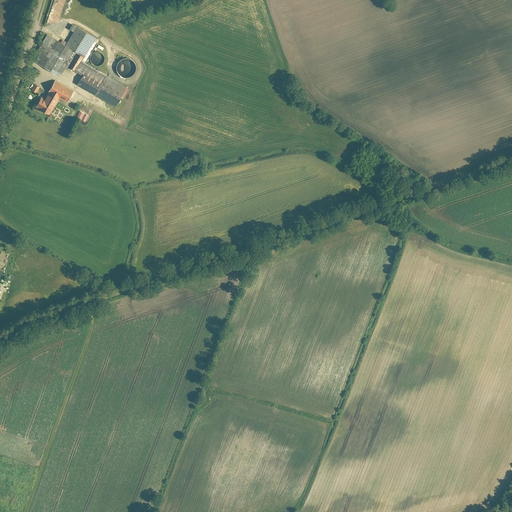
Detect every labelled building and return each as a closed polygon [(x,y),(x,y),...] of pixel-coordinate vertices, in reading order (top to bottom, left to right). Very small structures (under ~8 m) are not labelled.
[(129,114),(127,113),(124,117),(133,122),(135,118),(152,128),(209,27),(187,15),(129,114)] [(128,88),(89,66),(82,62),(96,37),(77,26),(66,45),(48,35),(33,61),(58,76),(64,65),(83,76),(78,86),(117,108),(128,88)] [(87,61),(91,66),(97,67),(102,65),(105,60),(105,55),(102,51),(98,49),(93,49),(89,52),(87,56),(87,61)] [(118,71),(122,76),(128,77),(133,75),(136,70),(136,65),(133,61),(129,59),(123,59),(119,62),(117,66),(118,71)] [(48,93),(49,94),(45,101),(40,98),(36,104),(41,108),(40,110),(50,116),(60,101),(66,105),(75,91),(56,79),(48,93)] [(35,84),(31,91),(36,94),(40,87),(35,84)] [(80,111),(77,117),(86,121),(89,115),(80,111)]
